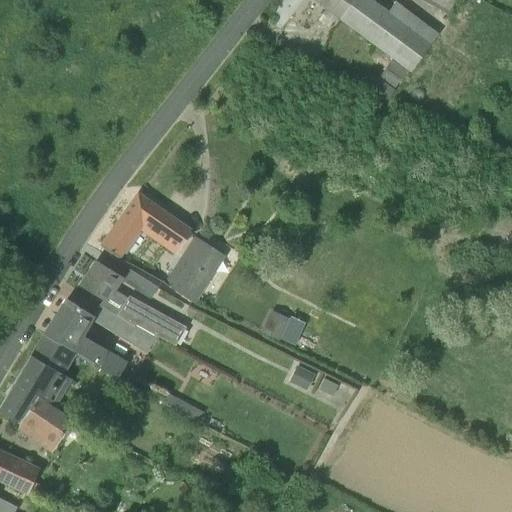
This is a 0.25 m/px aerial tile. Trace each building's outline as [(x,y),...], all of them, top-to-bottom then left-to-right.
[(315,0),(337,17),(351,0),(315,0)] [(373,0),(351,0),(337,17),(411,71),(439,33),(396,0),(388,11),(373,0)] [(425,0),(447,12),(453,0),(425,0)] [(482,50),(505,14),(484,0),(482,0),(460,35),(482,50)] [(98,250),(122,262),(141,234),(175,256),(191,232),(137,196),(98,250)] [(193,301),(222,255),(201,242),(189,262),(181,257),(165,284),(193,301)] [(118,315),(128,299),(115,290),(123,279),(96,262),(81,285),(103,299),(99,305),(118,315)] [(174,344),(184,327),(129,297),(128,299),(118,315),(136,327),(138,325),(143,328),(155,334),(174,344)] [(118,378),(129,359),(88,335),(98,320),(66,300),(45,336),(79,355),(118,378)] [(155,334),(143,328),(133,344),(145,352),(155,334)] [(0,413),(23,428),(77,357),(44,338),(27,365),(0,405),(0,413)] [(307,389),(314,374),(296,365),(288,380),(307,389)] [(164,396),(141,385),(139,390),(220,433),(223,427),(200,415),(203,411),(166,392),(164,396)] [(73,420),(47,402),(28,429),(54,448),(73,420)] [(0,480),(28,493),(38,471),(0,452),(0,480)] [(191,511),(199,511),(208,494),(188,484),(177,505),(191,511)]
